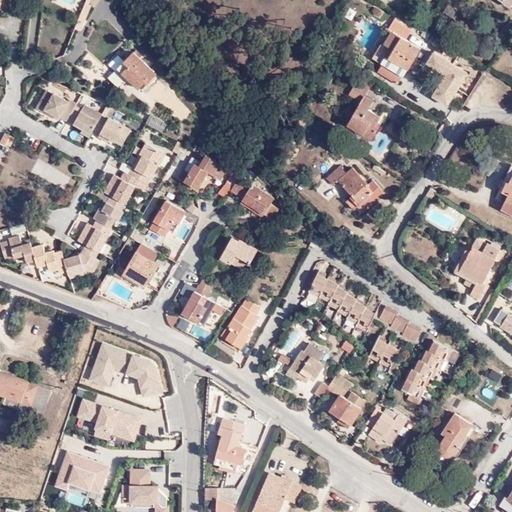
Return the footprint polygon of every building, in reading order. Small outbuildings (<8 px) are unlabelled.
[(93,0),(79,30),(85,32),(100,0),(93,0)] [(500,38),(511,19),(511,16),(507,13),(493,34),(500,38)] [(391,83),(415,46),(400,37),(407,27),(389,16),(383,27),(384,28),(366,55),(376,62),(371,70),(391,83)] [(447,102),(468,68),(433,46),(425,58),(443,69),(429,91),(447,102)] [(150,83),(160,72),(143,56),(145,53),(138,48),(112,77),(123,88),(132,78),(142,88),(149,81),(150,83)] [(362,127),(360,131),(369,137),(382,116),(368,107),(372,99),(363,93),(367,85),(355,77),(346,91),(359,100),(348,118),(362,127)] [(63,113),(69,117),(70,115),(78,100),(71,95),(70,96),(56,89),(55,90),(48,85),(38,103),(61,116),(63,113)] [(91,91),(84,87),(78,100),(70,115),(85,124),(94,129),(105,109),(87,100),(91,91)] [(462,107),(467,93),(455,89),(450,103),(462,107)] [(125,140),(133,125),(112,112),(110,115),(104,111),(97,124),(103,128),(101,131),(112,138),(114,134),(125,140)] [(214,117),(210,122),(219,131),(224,125),(214,117)] [(346,122),(360,131),(362,127),(348,118),(346,122)] [(219,131),(210,122),(206,129),(214,139),(219,131)] [(83,127),(92,132),(94,129),(85,124),(83,127)] [(214,139),(206,129),(200,138),(209,145),(214,139)] [(15,145),(19,138),(8,133),(5,140),(15,145)] [(176,145),(181,148),(186,138),(181,136),(176,145)] [(136,163),(135,164),(132,170),(151,181),(163,160),(158,157),(165,146),(149,138),(139,157),(142,158),(138,164),(136,163)] [(298,142),(289,138),(283,152),(293,155),(298,142)] [(169,149),(165,146),(158,157),(163,160),(169,149)] [(226,153),(221,148),(215,148),(211,152),(208,149),(204,158),(201,161),(197,158),(191,167),(186,164),(182,173),(201,184),(211,167),(222,173),(230,161),(224,157),(226,153)] [(201,161),(204,158),(193,152),(186,164),(191,167),(197,158),(201,161)] [(126,158),(123,165),(127,167),(132,170),(135,164),(126,158)] [(504,176),(511,164),(511,160),(509,158),(494,181),(497,184),(503,175),(504,176)] [(351,194),(359,202),(371,192),(376,198),(386,189),(375,177),(370,181),(353,163),(346,169),(340,162),(327,174),(334,182),(339,177),(352,192),(351,194)] [(511,164),(504,176),(503,175),(497,184),(503,188),(495,202),(511,212),(511,164)] [(114,178),(108,188),(114,192),(126,199),(131,189),(134,191),(139,184),(148,189),(152,181),(151,181),(132,170),(127,167),(123,174),(120,172),(116,180),(114,178)] [(225,183),(232,186),(238,176),(231,171),(228,177),(225,183)] [(232,186),(231,188),(262,211),(270,201),(271,203),(276,197),(240,173),(238,176),(232,186)] [(126,199),(129,201),(134,191),(131,189),(126,199)] [(102,217),(114,224),(120,214),(122,215),(127,207),(126,207),(129,201),(126,199),(114,192),(111,199),(106,206),(103,204),(97,214),(102,217)] [(354,207),(359,202),(351,194),(346,198),(354,207)] [(165,233),(170,226),(175,216),(179,219),(186,206),(168,196),(152,225),(165,233)] [(270,201),(262,211),(274,217),(279,207),(271,203),(270,201)] [(175,216),(170,226),(174,228),(179,219),(175,216)] [(112,231),(116,225),(114,224),(102,217),(98,223),(94,221),(89,229),(88,228),(82,237),(90,241),(100,247),(105,238),(109,240),(114,232),(112,231)] [(136,234),(144,238),(145,239),(148,232),(140,227),(136,234)] [(32,260),(40,257),(36,244),(35,239),(26,242),(23,234),(5,239),(9,253),(17,251),(18,256),(29,252),(32,260)] [(316,235),(312,243),(318,247),(324,238),(317,234),(316,235)] [(251,256),(250,259),(255,262),(263,247),(263,246),(259,244),(245,236),(244,238),(238,235),(228,252),(238,259),(243,251),(251,256)] [(263,236),(259,244),(263,246),(263,247),(269,250),(272,244),(271,241),(263,236)] [(100,247),(104,249),(109,240),(105,238),(100,247)] [(155,255),(160,248),(145,239),(144,238),(128,265),(123,262),(117,271),(123,275),(127,269),(149,282),(163,260),(155,255)] [(475,275),(472,280),(469,285),(478,289),(484,280),(481,278),(493,255),(497,258),(502,248),(484,239),(479,247),(470,242),(468,246),(457,265),(475,275)] [(74,267),(77,275),(100,267),(101,264),(96,262),(100,256),(104,249),(100,247),(90,241),(86,249),(91,251),(90,254),(82,257),(80,251),(70,255),(74,267)] [(64,270),(74,267),(70,255),(68,248),(59,250),(57,246),(48,248),(46,242),(36,244),(40,257),(42,264),(52,262),(54,268),(63,266),(64,270)] [(451,268),(472,280),(475,275),(457,265),(468,246),(464,244),(451,268)] [(246,265),(250,259),(251,256),(243,251),(238,259),(246,265)] [(96,262),(101,264),(105,259),(100,256),(96,262)] [(373,328),(383,310),(374,304),(374,303),(364,297),(364,295),(347,283),(348,282),(326,268),(315,286),(335,298),(335,299),(344,305),(343,306),(353,313),(352,315),(362,321),(362,322),(373,328)] [(207,299),(214,288),(204,282),(201,288),(198,286),(182,314),(203,326),(211,312),(216,305),(207,299)] [(235,327),(229,338),(244,347),(253,333),(250,331),(260,315),(256,312),(260,305),(247,298),(232,325),(235,327)] [(421,339),(428,325),(416,319),(418,317),(405,311),(406,309),(393,302),(386,316),(397,322),(396,323),(410,330),(409,332),(421,339)] [(224,311),(216,305),(211,312),(220,318),(224,311)] [(165,315),(172,327),(178,316),(167,315),(165,315)] [(25,325),(21,337),(26,338),(30,326),(25,325)] [(226,336),(229,338),(235,327),(232,325),(226,336)] [(445,353),(452,343),(437,332),(434,337),(432,335),(425,346),(424,345),(419,353),(417,352),(411,362),(409,361),(399,378),(406,383),(403,389),(413,397),(436,360),(438,362),(444,352),(445,353)] [(303,365),(312,371),(316,373),(326,357),(320,354),(325,346),(311,336),(305,344),(304,342),(297,353),(285,344),(280,352),(286,356),(287,357),(288,355),(293,359),(292,361),(301,367),(303,365)] [(374,355),(397,365),(405,346),(382,336),(374,355)] [(350,351),(355,342),(345,337),(340,346),(350,351)] [(211,339),(205,347),(228,363),(234,355),(211,339)] [(149,361),(102,343),(89,380),(110,386),(115,371),(138,379),(142,398),(163,394),(155,366),(149,361)] [(286,356),(280,352),(274,360),(280,365),(286,356)] [(310,376),(312,371),(303,365),(301,367),(300,369),(310,376)] [(342,412),(353,420),(370,395),(357,386),(351,394),(347,391),(356,378),(340,366),(330,383),(342,391),(333,404),(342,412)] [(486,375),(498,381),(503,373),(491,366),(486,375)] [(27,419),(39,386),(29,382),(29,381),(0,370),(0,393),(6,396),(20,400),(17,407),(13,417),(26,422),(27,419)] [(323,391),(331,379),(326,376),(319,388),(323,391)] [(27,419),(40,424),(52,391),(39,386),(27,419)] [(20,400),(6,396),(4,403),(17,407),(20,400)] [(143,419),(83,399),(77,418),(96,425),(94,430),(96,431),(94,436),(109,441),(111,435),(134,443),(143,419)] [(380,399),(368,416),(377,422),(375,423),(388,431),(397,437),(412,413),(403,407),(399,411),(397,409),(399,405),(391,400),(388,404),(380,399)] [(452,452),(469,427),(475,419),(459,407),(444,426),(450,430),(441,443),(441,447),(447,452),(452,452)] [(160,421),(161,433),(168,433),(166,409),(150,410),(151,422),(160,421)] [(350,424),(353,420),(342,412),(339,416),(350,424)] [(234,474),(235,471),(237,465),(241,466),(246,450),(239,448),(246,425),(223,418),(217,435),(221,436),(213,465),(220,467),(219,470),(234,474)] [(388,431),(375,423),(372,427),(384,437),(388,431)] [(475,431),(469,427),(452,452),(447,452),(441,447),(441,443),(450,430),(444,426),(436,437),(435,445),(436,450),(441,456),(448,458),(458,456),(475,431)] [(67,451),(55,487),(67,491),(70,485),(99,496),(109,466),(67,451)] [(151,485),(152,469),(130,469),(130,483),(121,483),(121,508),(155,508),(154,511),(170,511),(171,505),(167,505),(168,497),(159,490),(159,485),(151,485)] [(281,482),(271,478),(255,511),(284,511),(288,503),(299,509),(307,491),(296,487),(297,484),(283,478),(281,482)] [(222,491),(205,490),(205,491),(205,503),(218,503),(217,511),(235,511),(237,509),(218,501),(222,491)]
